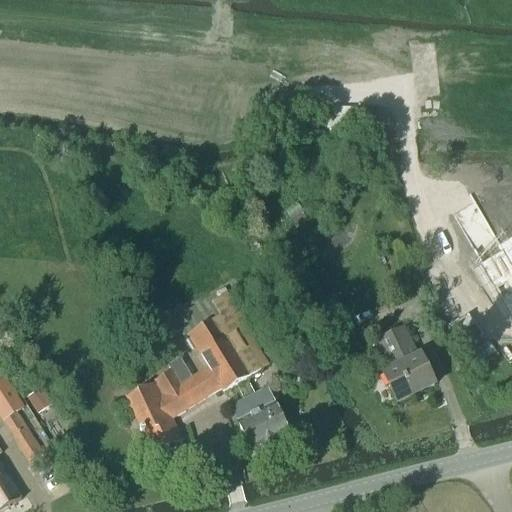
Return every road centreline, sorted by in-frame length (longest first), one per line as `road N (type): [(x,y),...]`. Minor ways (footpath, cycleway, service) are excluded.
road 1 (tertiary): [(511,452),(276,511)]
road 2 (track): [(401,186),(420,243),(511,339)]
